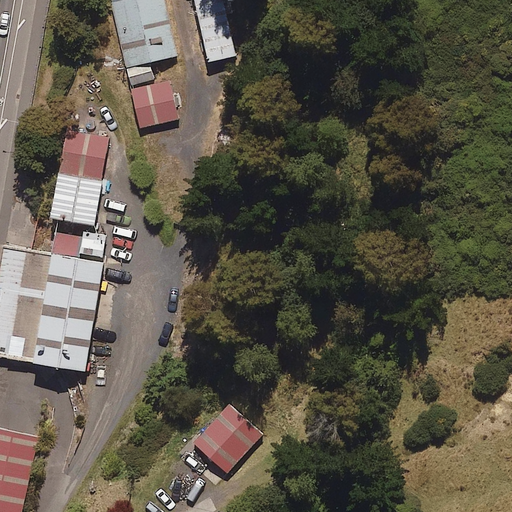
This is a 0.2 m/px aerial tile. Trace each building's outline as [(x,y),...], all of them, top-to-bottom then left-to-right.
[(200,44),(188,0),(125,0),(141,59),(200,44)] [(264,0),(218,0),(232,51),(275,40),(264,0)] [(193,70),(145,82),(155,121),(203,108),(193,70)] [(129,128),(85,122),(78,164),(122,171),(129,128)] [(120,175),(74,168),(68,209),(114,216),(120,175)] [(120,254),(25,239),(7,348),(102,363),(120,254)] [(286,419),(249,389),(213,433),(249,463),(286,419)] [(37,511),(54,431),(6,421),(0,447),(0,511),(37,511)]
